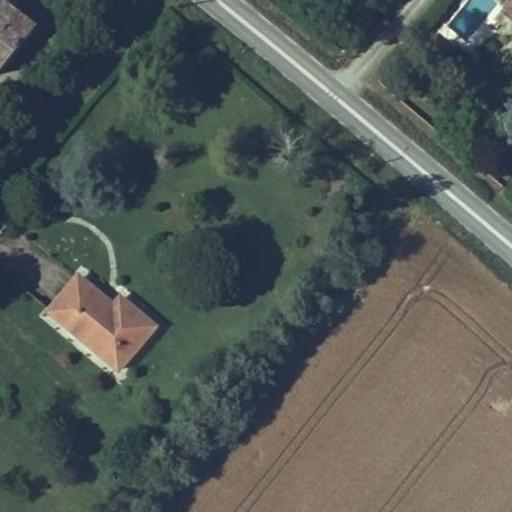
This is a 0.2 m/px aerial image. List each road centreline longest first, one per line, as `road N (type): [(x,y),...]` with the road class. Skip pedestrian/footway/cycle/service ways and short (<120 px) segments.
road 1 (primary): [(212,0),(511,250)]
road 2 (track): [(148,0),(0,167)]
